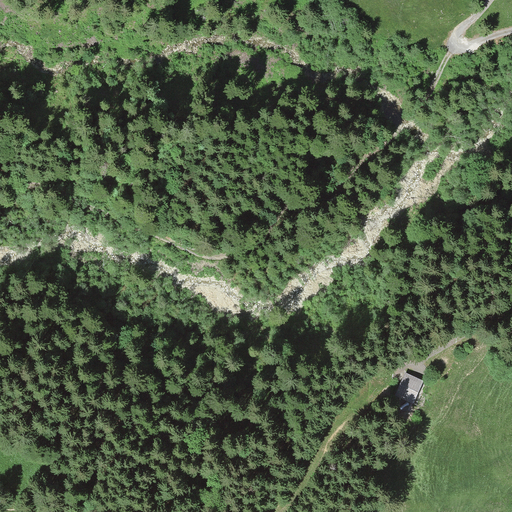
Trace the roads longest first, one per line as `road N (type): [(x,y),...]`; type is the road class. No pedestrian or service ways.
road 1 (track): [(456,46),(345,187),(275,238),(203,252),(74,196),(0,191)]
road 2 (track): [(511,309),(384,376),(339,424),(318,472),(287,511)]
road 3 (unclassified): [(490,0),(457,34),(456,46),(511,31)]
